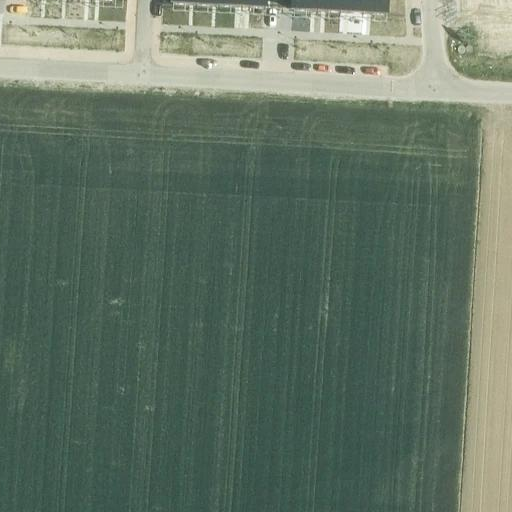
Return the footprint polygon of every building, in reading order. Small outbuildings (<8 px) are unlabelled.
[(196,0),(196,8),(219,9),(219,0),(196,0)] [(219,0),(219,9),(242,10),(242,0),(219,0)] [(242,0),(242,10),(265,11),(265,0),(242,0)] [(294,0),(294,13),(317,14),(318,0),(294,0)] [(318,0),(317,14),(340,15),(340,0),(318,0)] [(340,0),(340,15),(363,16),(363,0),(340,0)] [(363,0),(363,16),(387,18),(387,0),(363,0)]
